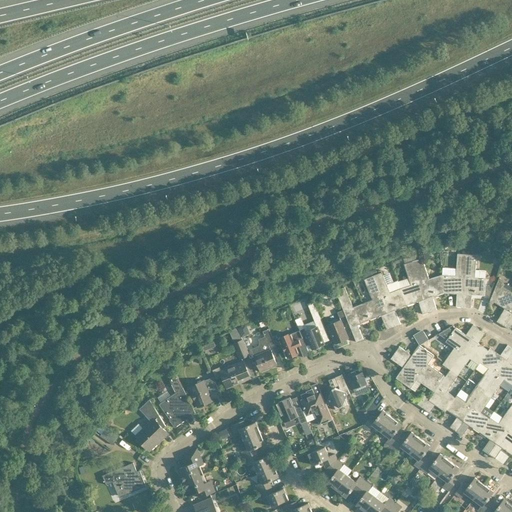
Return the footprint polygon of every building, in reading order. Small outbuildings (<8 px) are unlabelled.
[(475,244),(473,252),(480,255),(483,247),(475,244)] [(456,275),(442,274),(445,293),(457,293),(456,306),(464,307),(467,254),(462,254),(457,253),(456,275)] [(476,254),(467,254),(464,307),(471,307),(472,294),(484,295),(486,277),(485,277),(475,276),(476,269),(477,255),(476,254)] [(422,257),(413,260),(430,311),(437,309),(433,296),(445,293),(442,274),(429,278),(422,257)] [(401,287),(400,288),(407,305),(418,301),(422,313),(430,311),(413,260),(412,261),(405,263),(404,263),(411,284),(401,287)] [(378,273),(373,275),(394,326),(401,324),(395,310),(407,305),(400,288),(398,281),(387,285),(382,271),(378,273)] [(372,299),(362,303),(369,320),(381,315),(387,329),(394,326),(373,275),(364,279),(372,299)] [(497,321),(503,325),(511,310),(511,291),(503,286),(504,285),(498,278),(489,301),(493,303),(494,302),(505,308),(497,321)] [(369,320),(362,303),(353,307),(344,286),(335,290),(356,342),(363,339),(358,324),(369,320)] [(316,308),(310,310),(314,320),(320,317),(316,308)] [(343,309),(337,312),(340,318),(346,316),(343,309)] [(511,324),(511,310),(503,325),(510,329),(511,324)] [(304,328),(300,330),(301,334),(302,336),(307,335),(308,339),(307,339),(309,344),(310,343),(312,349),(325,344),(323,340),(329,338),(326,332),(322,322),(321,320),(320,317),(314,320),(303,325),(304,328)] [(341,319),(328,325),(331,331),(334,341),(335,343),(342,340),(348,338),(344,328),(341,319)] [(454,347),(442,364),(450,369),(480,329),(479,328),(478,328),(473,324),(466,334),(455,327),(445,341),(454,347)] [(246,325),(239,328),(242,336),(247,334),(249,331),(246,325)] [(238,327),(230,331),(235,343),(234,343),(240,358),(249,355),(243,340),(238,327)] [(258,347),(251,349),(252,350),(254,356),(257,362),(261,371),(277,364),(273,355),(271,349),(269,346),(275,343),(269,328),(263,331),(265,336),(259,339),(260,341),(260,342),(260,343),(260,344),(259,346),(258,347)] [(421,328),(412,334),(418,344),(427,338),(421,328)] [(438,334),(445,338),(451,329),(449,328),(438,334)] [(480,329),(450,369),(458,375),(470,358),(478,364),(480,362),(488,350),(478,343),(485,333),(480,329)] [(300,330),(279,338),(283,346),(281,346),(283,351),(285,351),(287,357),(298,352),(296,347),(299,345),(302,353),(308,350),(306,346),(306,345),(305,343),(302,336),(301,334),(300,330)] [(399,346),(395,352),(440,384),(446,376),(445,376),(428,364),(434,355),(419,344),(412,355),(399,346)] [(478,364),(476,368),(484,374),(477,384),(485,390),(511,351),(511,348),(507,345),(500,355),(490,348),(488,350),(480,362),(478,364)] [(511,351),(485,390),(493,396),(504,379),(511,384),(511,351)] [(434,391),(440,384),(395,352),(390,358),(403,367),(396,378),(411,388),(417,379),(434,391)] [(219,367),(212,369),(216,378),(222,376),(223,378),(227,387),(227,388),(239,383),(250,378),(251,378),(250,377),(247,368),(244,361),(221,370),(219,367)] [(440,384),(434,391),(430,398),(424,394),(417,404),(429,412),(435,404),(445,412),(457,395),(456,395),(455,397),(447,391),(458,375),(450,369),(445,376),(446,376),(440,384)] [(344,375),(351,389),(367,383),(362,371),(357,374),(355,370),(351,372),(350,370),(344,372),(345,375),(344,375)] [(170,396),(159,404),(164,411),(170,419),(169,420),(175,427),(186,419),(184,417),(194,410),(191,403),(183,387),(176,374),(169,379),(176,392),(170,396)] [(333,388),(327,401),(334,403),(336,410),(348,405),(346,399),(348,394),(350,393),(342,374),(336,377),(340,387),(339,388),(336,387),(333,388)] [(190,386),(194,396),(198,406),(212,400),(210,394),(219,390),(214,376),(190,386)] [(450,427),(456,431),(485,390),(477,384),(465,401),(457,395),(445,412),(447,410),(457,416),(450,427)] [(312,388),(308,390),(309,391),(301,394),(302,398),(300,399),(307,415),(314,412),(319,424),(332,419),(321,393),(316,395),(312,388)] [(469,425),(480,432),(490,417),(489,418),(481,412),(493,396),(485,390),(456,431),(462,435),(469,425)] [(290,397),(276,403),(284,422),(287,427),(293,425),(295,422),(293,418),(297,416),(300,422),(300,423),(307,420),(301,406),(297,397),(291,399),(290,397)] [(139,409),(151,421),(144,428),(137,435),(136,436),(150,450),(167,432),(162,427),(166,425),(149,399),(139,409)] [(483,450),(489,454),(511,420),(511,405),(503,417),(494,411),(490,417),(480,432),(490,439),(483,450)] [(366,408),(358,411),(363,424),(369,416),(366,408)] [(373,425),(381,431),(392,417),(383,409),(376,418),(371,415),(363,425),(369,430),(373,425)] [(385,442),(392,447),(400,437),(395,433),(402,424),(392,417),(381,431),(389,437),(385,442)] [(240,430),(244,439),(261,432),(256,421),(246,425),(243,420),(231,425),(234,432),(240,430)] [(502,448),(511,454),(511,420),(489,454),(495,458),(502,448)] [(102,434),(106,427),(101,423),(96,430),(102,434)] [(132,431),(137,435),(144,428),(139,424),(132,431)] [(100,436),(113,444),(119,436),(106,427),(102,434),(100,436)] [(402,447),(410,453),(421,439),(411,431),(404,440),(400,437),(392,447),(398,452),(402,447)] [(242,451),(245,459),(257,453),(255,447),(265,443),(261,432),(244,439),(248,448),(242,451)] [(313,438),(307,441),(309,447),(315,444),(313,438)] [(414,464),(420,469),(428,458),(424,454),(430,446),(421,439),(410,453),(418,459),(414,464)] [(323,460),(326,468),(337,459),(335,453),(329,456),(325,446),(308,453),(313,464),(323,460)] [(180,477),(182,483),(203,474),(199,464),(203,463),(197,448),(183,458),(186,465),(178,469),(181,476),(180,477)] [(253,463),(258,473),(275,465),(270,454),(259,458),(257,453),(245,459),(248,465),(253,463)] [(431,469),(438,475),(449,460),(440,453),(433,462),(428,458),(420,469),(427,474),(431,469)] [(327,483),(337,490),(348,475),(340,469),(344,464),(337,459),(326,468),(334,474),(327,483)] [(449,460),(438,475),(446,481),(443,486),(449,491),(457,480),(452,476),(459,468),(449,460)] [(124,466),(102,475),(106,484),(113,481),(115,481),(117,486),(115,486),(119,495),(130,491),(129,490),(135,487),(135,489),(136,490),(146,486),(142,475),(140,476),(138,472),(140,470),(137,471),(133,462),(124,466)] [(256,484),(259,492),(271,487),(269,481),(280,476),(275,465),(258,473),(262,482),(256,484)] [(203,474),(182,483),(187,496),(197,491),(200,497),(215,491),(211,481),(207,482),(203,474)] [(353,488),(358,492),(366,481),(360,476),(356,481),(348,475),(337,490),(346,497),(353,488)] [(466,493),(474,499),(485,484),(475,477),(468,486),(463,482),(455,493),(462,498),(466,493)] [(356,504),(366,511),(377,497),(368,491),(372,486),(366,481),(358,492),(363,495),(356,504)] [(478,510),(480,511),(486,511),(492,504),(487,500),(494,492),(485,484),(474,499),(481,505),(478,510)] [(271,487),(259,492),(262,499),(268,497),(272,506),(289,499),(284,488),(274,492),(271,487)] [(218,511),(212,497),(203,501),(193,505),(196,511),(218,511)] [(380,511),(382,510),(384,511),(387,511),(395,503),(388,498),(384,503),(377,497),(366,511),(380,511)] [(434,498),(431,502),(436,506),(439,502),(434,498)] [(508,511),(511,507),(511,505),(504,499),(497,508),(492,504),(486,511),(508,511)] [(290,511),(292,511),(312,511),(308,502),(298,507),(296,501),(283,506),(285,511),(290,511)] [(397,511),(401,508),(395,503),(387,511),(397,511)]
